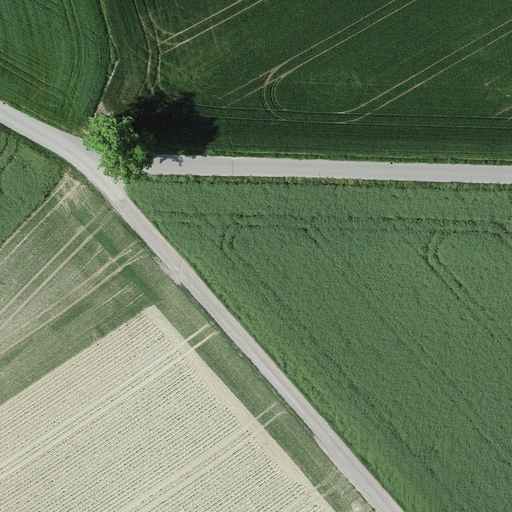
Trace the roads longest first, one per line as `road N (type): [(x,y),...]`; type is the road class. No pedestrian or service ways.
road 1 (residential): [(398,511),(117,198),(98,157)]
road 2 (residential): [(511,174),(98,157)]
